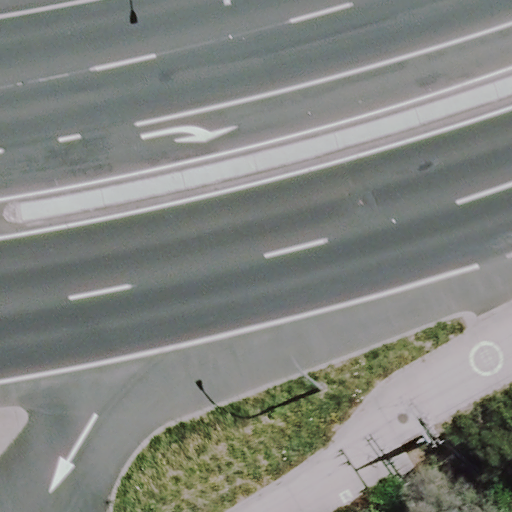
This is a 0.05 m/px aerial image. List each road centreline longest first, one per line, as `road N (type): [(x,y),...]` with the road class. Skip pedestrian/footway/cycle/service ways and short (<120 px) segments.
road 1 (trunk): [(511,180),(199,270),(0,308)]
road 2 (trunk): [(0,82),(210,42),(346,0)]
